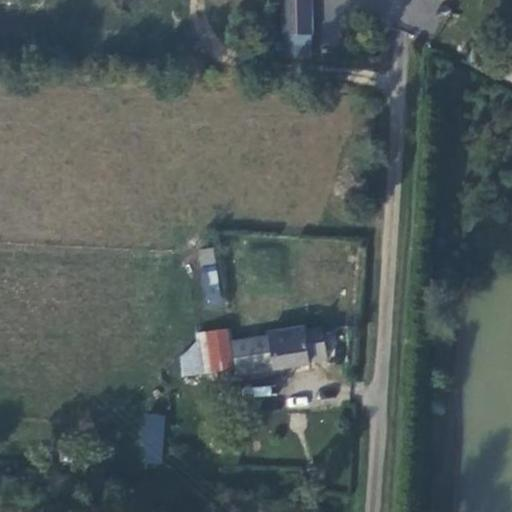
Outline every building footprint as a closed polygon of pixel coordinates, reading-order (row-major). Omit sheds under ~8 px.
[(295,3),(269,3),(269,45),(295,45),(295,3)] [(212,247),(196,250),(206,307),(222,304),(212,247)] [(197,330),(198,354),(180,355),(182,374),(231,371),(229,329),(197,330)] [(260,344),(246,346),(250,379),(300,373),(299,366),(318,363),(314,336),(295,338),(294,334),(259,339),(260,344)] [(161,465),(166,415),(122,411),(117,461),(161,465)]
